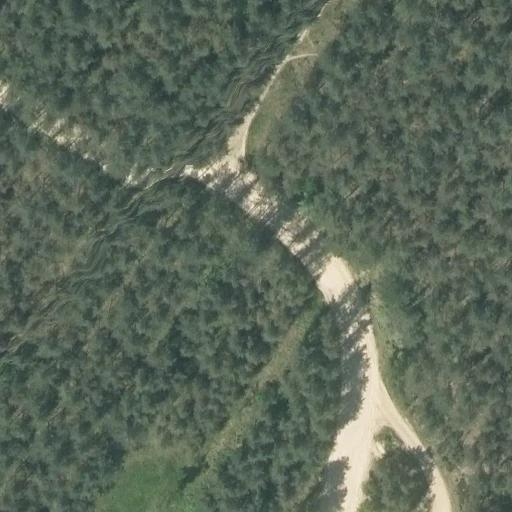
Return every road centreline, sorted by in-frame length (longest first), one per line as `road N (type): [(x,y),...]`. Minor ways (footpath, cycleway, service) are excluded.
road 1 (track): [(0,38),(262,192),(319,254),(353,339),(353,414),(327,511)]
road 2 (track): [(262,192),(113,359),(115,425)]
road 3 (track): [(436,511),(421,450),(353,339)]
road 4 (track): [(299,0),(206,163)]
road 5 (track): [(123,431),(0,336)]
